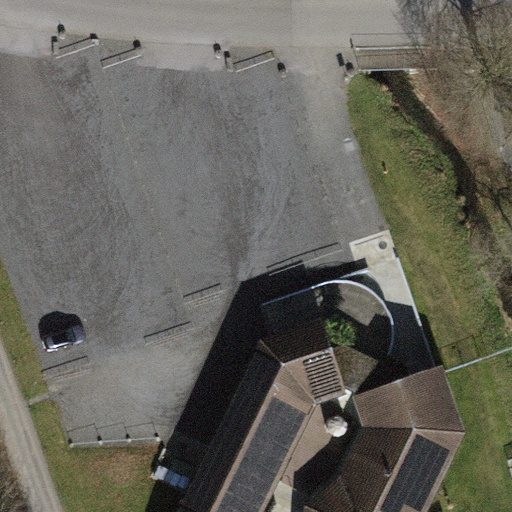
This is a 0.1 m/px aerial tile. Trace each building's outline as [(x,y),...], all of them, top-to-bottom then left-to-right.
[(340,374),(323,327),(266,347),(216,450),(259,472),(302,386),(340,374)] [(393,430),(379,390),(359,397),(371,428),(345,480),(312,510),(311,511),(420,511),(459,434),(438,370),(422,375),(442,432),(406,507),(390,511),(383,511),(367,504),(363,491),(393,430)] [(345,389),(340,374),(302,386),(259,472),(216,450),(205,468),(250,491),(239,511),(258,511),(313,400),(345,389)] [(422,375),(379,390),(393,430),(363,491),(367,504),(383,511),(390,511),(406,507),(442,432),(422,375)] [(239,511),(250,491),(205,468),(184,511),(239,511)]
